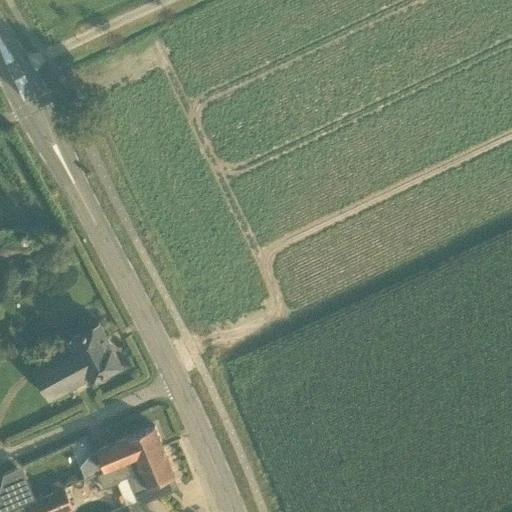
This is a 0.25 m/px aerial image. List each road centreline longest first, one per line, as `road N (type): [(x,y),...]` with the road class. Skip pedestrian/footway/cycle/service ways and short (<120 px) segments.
road 1 (secondary): [(240,511),(68,175)]
road 2 (secondary): [(68,175),(46,102),(13,70)]
road 3 (secondary): [(13,70),(25,113),(68,175)]
